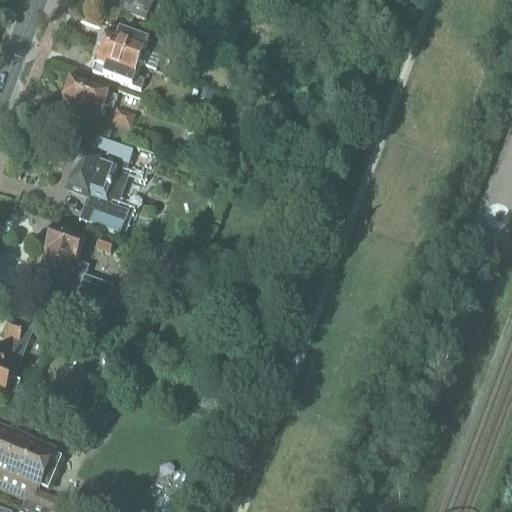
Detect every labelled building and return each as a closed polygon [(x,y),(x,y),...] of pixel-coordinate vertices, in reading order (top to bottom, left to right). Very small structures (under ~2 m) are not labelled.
[(122,0),(118,13),(147,23),(152,8),(148,7),(150,0),(158,0),(168,4),(169,0),(122,0)] [(109,30),(101,53),(140,67),(145,55),(153,58),(168,64),(171,54),(157,48),(109,30)] [(140,67),(100,53),(92,76),(141,94),(144,85),(135,81),(140,67)] [(117,100),(71,83),(63,104),(100,118),(104,108),(112,112),(117,100)] [(281,111),(290,115),(294,105),(284,102),(281,111)] [(117,113),(112,126),(130,132),(134,119),(117,113)] [(292,139),(312,146),(316,136),(296,129),(292,139)] [(81,154),(68,192),(88,199),(89,199),(99,202),(90,226),(121,238),(129,215),(111,208),(124,173),(128,175),(135,156),(94,142),(89,157),(81,154)] [(45,257),(38,277),(68,288),(68,287),(80,291),(76,300),(72,313),(102,323),(114,289),(86,279),(89,269),(78,266),(86,242),(53,230),(44,257),(45,257)] [(114,247),(99,242),(96,252),(110,257),(114,247)] [(0,399),(4,401),(7,393),(15,396),(20,384),(13,381),(32,334),(39,337),(43,327),(15,315),(11,325),(9,325),(4,338),(9,340),(0,362),(0,361),(0,399)] [(184,389),(128,368),(122,382),(177,403),(180,397),(181,398),(184,389)] [(0,434),(0,472),(4,474),(0,483),(0,493),(25,504),(22,511),(24,511),(66,511),(68,507),(36,494),(39,488),(41,489),(43,489),(47,488),(49,487),(51,484),(52,481),(52,477),(51,474),(49,472),(53,472),(57,471),(60,468),(60,464),(58,460),(55,458),(52,457),(0,434)]
